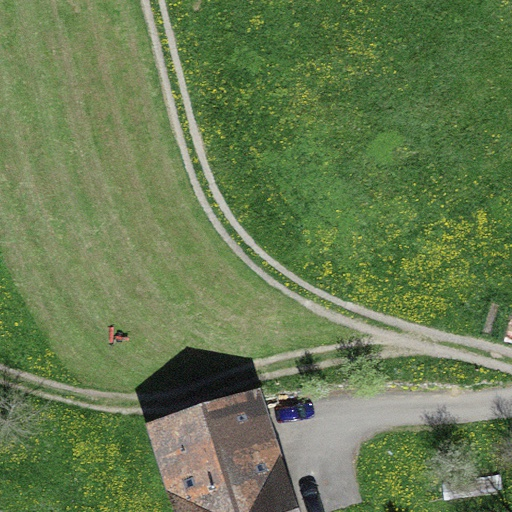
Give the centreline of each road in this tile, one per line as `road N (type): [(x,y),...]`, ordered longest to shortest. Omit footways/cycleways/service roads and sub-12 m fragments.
road 1 (track): [(142,0),(162,110),(201,205),(284,295),(511,374)]
road 2 (unclassified): [(312,429),(511,399)]
